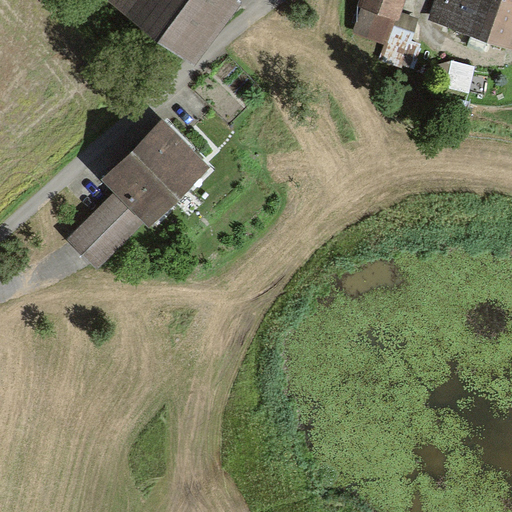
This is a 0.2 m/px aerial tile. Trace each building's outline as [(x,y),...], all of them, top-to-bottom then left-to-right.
[(112,0),(196,57),(235,0),(112,0)] [(399,12),(402,0),(363,0),(365,1),(355,29),(384,38),(393,11),(399,12)] [(511,0),(434,0),(427,21),(511,49),(511,0)] [(457,61),(451,77),(469,85),(476,69),(457,61)] [(68,231),(98,263),(209,157),(164,109),(101,168),(117,185),(68,231)]
